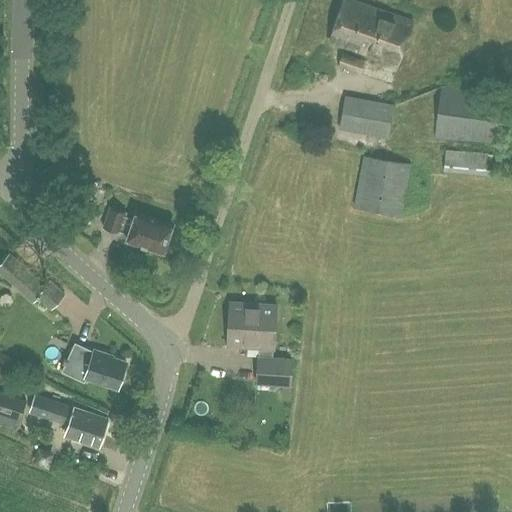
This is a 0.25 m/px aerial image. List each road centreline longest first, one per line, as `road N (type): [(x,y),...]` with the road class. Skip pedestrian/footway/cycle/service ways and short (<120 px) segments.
road 1 (residential): [(168,361),(294,0)]
road 2 (unclassified): [(168,361),(149,330),(35,211),(24,188)]
road 3 (unclassified): [(24,188),(26,0)]
road 4 (unclassified): [(129,511),(167,398),(168,361)]
